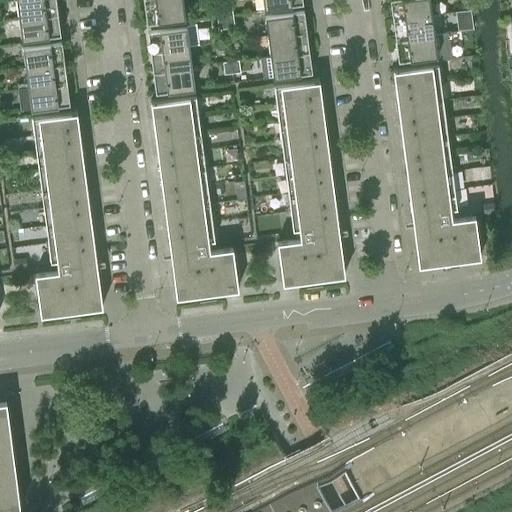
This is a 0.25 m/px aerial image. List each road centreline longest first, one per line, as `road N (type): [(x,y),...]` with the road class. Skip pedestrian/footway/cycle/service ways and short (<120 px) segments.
road 1 (residential): [(149,333),(107,0)]
road 2 (residential): [(392,303),(352,0)]
road 3 (residential): [(392,303),(149,333)]
road 4 (residential): [(149,333),(0,353)]
road 5 (residential): [(511,282),(392,303)]
